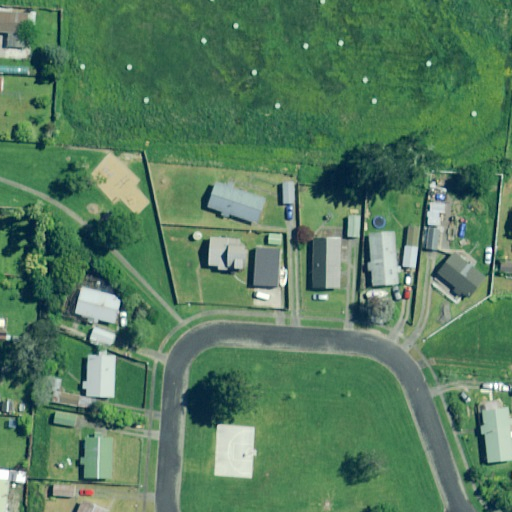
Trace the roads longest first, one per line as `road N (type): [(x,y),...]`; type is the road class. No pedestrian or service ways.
road 1 (residential): [(163,511),(173,357),(187,342),(205,333),(359,342),(389,354),(410,378)]
road 2 (residential): [(410,378),(458,511)]
